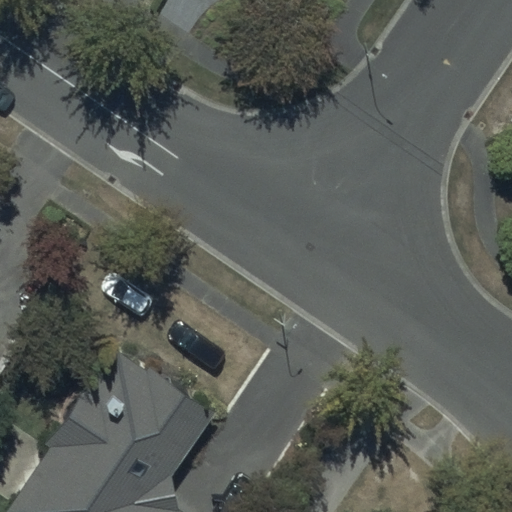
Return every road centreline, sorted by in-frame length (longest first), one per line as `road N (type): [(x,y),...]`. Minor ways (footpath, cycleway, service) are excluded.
road 1 (residential): [(0,44),(324,254)]
road 2 (residential): [(496,0),(324,254)]
road 3 (residential): [(324,254),(511,406)]
